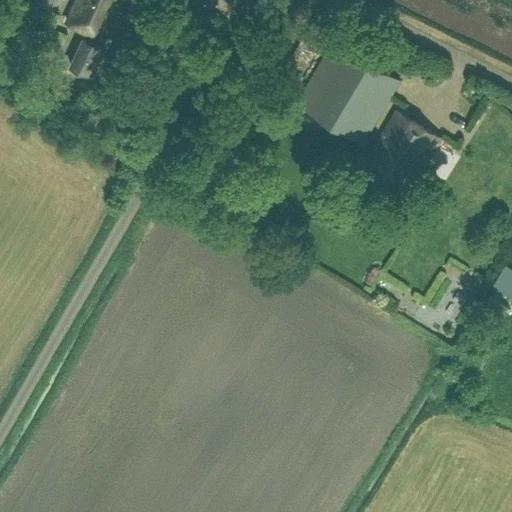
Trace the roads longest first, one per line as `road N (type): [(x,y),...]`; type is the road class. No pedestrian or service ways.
road 1 (unclassified): [(250,0),(0,434)]
road 2 (unclassified): [(511,83),(340,0)]
